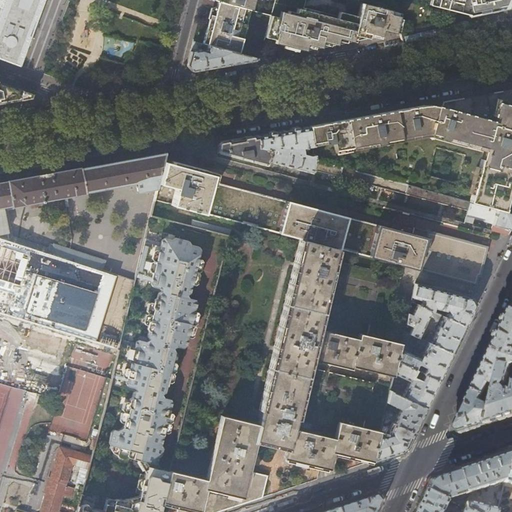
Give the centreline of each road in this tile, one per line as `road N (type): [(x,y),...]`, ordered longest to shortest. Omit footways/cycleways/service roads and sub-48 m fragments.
road 1 (residential): [(165,138),(511,72)]
road 2 (residential): [(511,22),(171,89)]
road 3 (residential): [(421,463),(511,264)]
road 4 (residential): [(0,168),(165,138)]
road 5 (residential): [(273,511),(421,463)]
